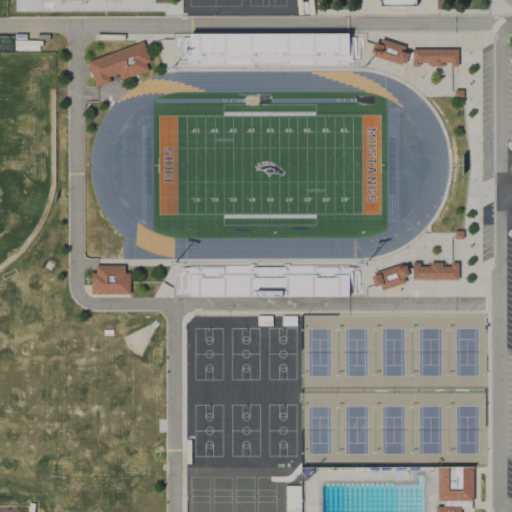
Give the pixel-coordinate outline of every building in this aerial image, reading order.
[(175,47),(175,37),(188,37),(188,34),(348,33),(348,37),(361,37),(361,47),(358,47),(358,63),(348,63),(348,65),(289,65),(289,66),(281,66),(281,63),(255,63),(255,66),(248,66),(248,65),(189,65),(189,63),(178,63),(178,47),(175,47)] [(411,66),(411,60),(406,60),(405,64),(402,63),(401,66),(372,56),(373,54),(370,53),(373,42),(378,44),(380,38),(404,46),(403,52),(406,53),(411,53),(411,49),(457,49),(457,66),(450,66),(450,63),(441,63),(441,66),(429,66),(429,63),(418,63),(418,66),(411,66)] [(87,62),(96,87),(110,82),(108,77),(118,74),(120,81),(147,70),(145,63),(149,62),(142,42),(87,62)] [(462,90),(462,98),(454,98),(453,90),(462,90)] [(462,231),(462,239),(453,239),(453,231),(462,231)] [(374,275),(373,273),(375,272),(401,263),(402,266),(405,265),(406,268),(411,268),(411,263),(419,263),(419,266),(429,266),(429,263),(441,263),(441,266),(450,266),(450,262),(457,262),(457,280),(411,280),(411,276),(405,276),(403,277),(404,282),(381,290),(379,284),(374,286),(371,277),(374,275)] [(188,293),(175,293),(174,278),(179,277),(179,267),(189,267),(189,266),(248,265),(248,264),(255,264),(255,267),(281,267),(281,264),(289,264),(289,265),(348,265),(348,267),(358,267),(358,284),(362,284),(362,293),(348,293),(348,297),(188,297),(188,293)] [(129,273),(129,294),(90,294),(90,273),(95,273),(95,265),(124,265),(124,273),(129,273)] [(459,511),(459,508),(470,508),(470,501),(472,501),(472,467),(436,467),(437,501),(443,501),(443,506),(435,506),(435,511),(459,511)]
